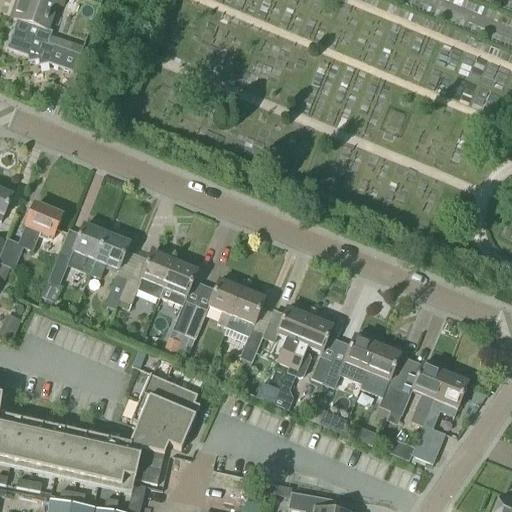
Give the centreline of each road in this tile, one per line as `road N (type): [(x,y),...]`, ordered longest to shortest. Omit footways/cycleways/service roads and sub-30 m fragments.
road 1 (residential): [(511,328),(0,118)]
road 2 (residential): [(431,511),(511,389)]
